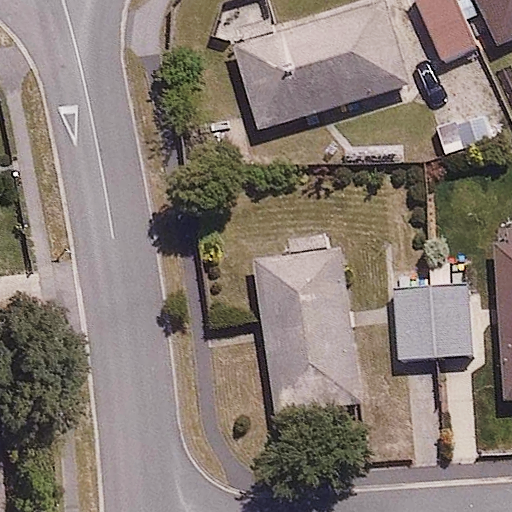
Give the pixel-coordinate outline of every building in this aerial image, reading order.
[(383,0),(358,0),(235,42),(264,128),(410,78),(383,0)] [(466,0),(413,0),(441,62),(485,43),(466,0)] [(511,0),(479,0),(502,46),(511,41),(511,0)] [(511,222),(500,224),(511,388),(511,222)] [(334,243),(255,257),(281,410),(360,397),(334,243)] [(467,277),(395,282),(400,356),(473,350),(467,277)] [(0,511),(20,511),(7,355),(0,355),(0,511)]
